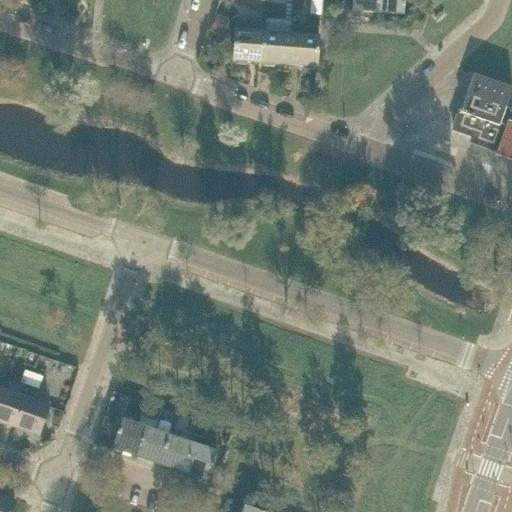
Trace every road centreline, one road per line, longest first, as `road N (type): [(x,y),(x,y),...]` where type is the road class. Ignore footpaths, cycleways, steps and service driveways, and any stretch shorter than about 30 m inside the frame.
road 1 (residential): [(511,368),(139,244)]
road 2 (residential): [(66,450),(139,244)]
road 3 (residential): [(373,152),(169,80)]
road 4 (residential): [(373,152),(386,120),(491,17),(497,0)]
road 5 (residential): [(169,80),(0,19)]
road 6 (residential): [(204,511),(208,500),(66,450)]
road 7 (residential): [(0,195),(139,244)]
road 8 (residential): [(511,202),(373,152)]
